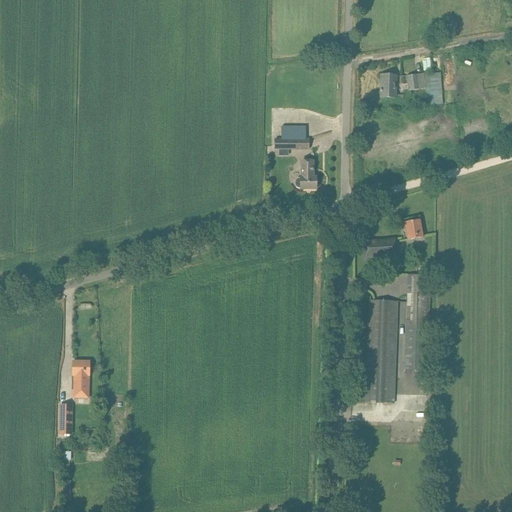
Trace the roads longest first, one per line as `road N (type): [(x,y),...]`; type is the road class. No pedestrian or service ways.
road 1 (unclassified): [(0,299),(344,202)]
road 2 (unclassified): [(334,511),(344,202)]
road 3 (unclassified): [(344,202),(350,0)]
road 4 (track): [(511,153),(344,202)]
road 5 (track): [(511,36),(348,60)]
